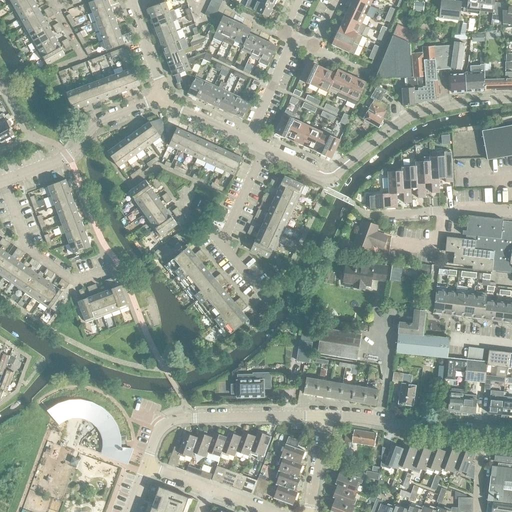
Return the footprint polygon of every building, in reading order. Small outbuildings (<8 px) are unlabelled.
[(33,0),(15,0),(10,3),(15,11),(33,0)] [(33,0),(15,11),(19,19),(38,8),(33,0)] [(110,5),(108,0),(93,0),(88,2),(92,12),(110,5)] [(147,8),(151,18),(168,11),(164,0),(154,0),(155,1),(151,3),(152,6),(147,8)] [(210,0),(208,5),(218,10),(220,5),(210,0)] [(267,17),(272,7),(256,0),(247,0),(247,1),(253,4),(251,10),(267,17)] [(357,0),(352,0),(349,7),(366,15),(370,6),(357,0)] [(441,0),(439,17),(459,20),(461,2),(444,0),(441,0)] [(479,14),(480,11),(480,0),(464,0),(463,12),(479,14)] [(500,10),(493,10),(494,0),(480,0),(480,11),(493,12),(492,24),(501,25),(500,10)] [(113,15),(110,5),(92,12),(95,21),(113,15)] [(208,5),(206,10),(216,14),(218,10),(208,5)] [(511,7),(510,7),(509,7),(508,9),(502,9),(503,28),(511,27),(511,6),(511,7)] [(361,24),(366,15),(349,7),(344,16),(361,24)] [(43,16),(38,8),(19,19),(23,27),(43,16)] [(216,14),(206,10),(204,15),(213,19),(216,14)] [(151,18),(154,28),(172,21),(168,11),(151,18)] [(95,21),(99,31),(117,24),(113,15),(95,21)] [(408,18),(401,15),(392,35),(409,43),(408,18)] [(47,23),(43,16),(23,27),(28,34),(47,23)] [(222,42),(224,37),(232,20),(222,16),(215,32),(212,38),(222,42)] [(365,26),(361,24),(344,16),(340,25),(339,26),(357,34),(361,36),(365,26)] [(231,46),(234,41),(241,25),(232,20),(224,37),(222,42),(231,46)] [(158,37),(176,30),(172,21),(154,28),(158,37)] [(47,23),(28,34),(32,42),(52,31),(47,23)] [(458,23),(456,33),(467,34),(468,25),(458,23)] [(121,34),(117,24),(99,31),(102,40),(121,34)] [(234,41),(242,45),(248,33),(250,29),(241,25),(234,41)] [(339,26),(335,35),(353,43),(357,34),(339,26)] [(158,37),(161,46),(179,40),(176,30),(158,37)] [(56,39),(52,31),(32,42),(37,50),(56,39)] [(200,39),(198,33),(194,34),(196,40),(191,42),(193,46),(198,44),(204,42),(206,37),(200,39)] [(240,50),(250,54),(257,37),(248,33),(242,45),(240,50)] [(124,43),(121,34),(102,40),(106,50),(124,43)] [(348,52),(353,43),(335,35),(331,44),(348,52)] [(417,77),(414,77),(410,77),(408,42),(391,35),(375,80),(407,78),(408,86),(403,86),(403,88),(404,105),(415,104),(415,102),(414,91),(418,91),(417,77)] [(250,54),(259,58),(267,42),(257,37),(250,54)] [(60,47),(56,39),(37,50),(41,58),(60,47)] [(165,56),(183,50),(179,40),(161,46),(165,56)] [(412,54),(414,77),(417,77),(418,91),(414,91),(415,102),(438,99),(436,70),(450,69),(451,68),(454,42),(453,41),(453,45),(423,47),(423,53),(412,54)] [(276,46),(267,42),(259,58),(269,63),(276,46)] [(465,43),(454,42),(451,68),(462,69),(465,43)] [(65,55),(60,47),(41,58),(46,66),(65,55)] [(165,56),(169,66),(187,60),(183,50),(165,56)] [(169,66),(172,75),(190,69),(188,64),(194,61),(193,57),(187,60),(169,66)] [(299,80),(308,84),(317,65),(307,60),(299,80)] [(484,72),(484,62),(484,64),(480,64),(480,72),(465,73),(466,92),(484,90),(484,72)] [(484,90),(511,89),(511,72),(505,72),(505,79),(491,79),(491,71),(490,71),(490,62),(484,62),(484,72),(484,90)] [(317,65),(308,84),(309,84),(309,83),(318,88),(326,69),(317,65)] [(123,71),(130,89),(140,85),(133,67),(123,71)] [(335,74),(326,69),(318,88),(327,92),(337,69),(335,74)] [(347,74),(337,69),(327,92),(329,88),(338,92),(336,96),(347,74)] [(120,92),(130,89),(123,71),(114,74),(120,92)] [(452,93),(466,92),(465,73),(464,73),(464,74),(451,75),(452,93)] [(104,78),(111,96),(120,92),(114,74),(104,78)] [(347,74),(336,96),(345,100),(356,78),(347,74)] [(187,93),(197,98),(204,81),(194,77),(187,93)] [(101,99),(111,96),(104,78),(94,81),(101,99)] [(345,100),(346,101),(355,105),(365,82),(356,78),(345,100)] [(85,85),(91,103),(101,99),(94,81),(85,85)] [(197,98),(206,102),(213,85),(204,81),(197,98)] [(206,102),(215,106),(222,89),(225,83),(221,81),(218,88),(213,85),(206,102)] [(75,88),(82,106),(91,103),(85,85),(75,88)] [(378,126),(381,125),(382,125),(383,121),(382,119),(386,111),(389,105),(381,100),(386,90),(377,85),(370,98),(374,100),(369,108),(365,106),(360,117),(365,119),(362,123),(367,126),(369,122),(378,127),(378,126)] [(65,92),(72,110),(82,106),(75,88),(65,92)] [(231,94),(222,89),(215,106),(224,110),(231,94)] [(251,102),(246,100),(249,94),(244,92),(241,98),(234,114),(243,119),(251,102)] [(224,110),(234,114),(241,98),(231,94),(224,110)] [(274,133),(284,137),(295,114),(285,109),(274,133)] [(0,114),(0,131),(4,139),(13,134),(2,113),(0,114)] [(284,137),(285,137),(293,141),(302,123),(293,119),(295,114),(284,137)] [(148,121),(140,127),(151,143),(160,137),(148,121)] [(293,141),(303,145),(311,127),(302,123),(293,141)] [(511,124),(481,130),(487,160),(511,155),(511,124)] [(140,127),(132,133),(143,149),(151,143),(140,127)] [(177,149),(186,132),(176,127),(168,145),(177,149)] [(320,131),(311,127),(303,145),(312,149),(322,127),(320,131)] [(321,154),(331,131),(322,127),(312,149),(321,153),(321,154)] [(332,131),(331,131),(321,154),(331,158),(339,139),(330,135),(332,131)] [(195,136),(186,132),(177,149),(187,153),(195,136)] [(135,155),(143,149),(132,133),(123,139),(135,155)] [(195,136),(187,153),(196,158),(204,140),(195,136)] [(123,139),(115,145),(126,161),(135,155),(123,139)] [(205,162),(213,145),(204,140),(196,158),(205,162)] [(107,151),(118,167),(126,161),(115,145),(107,151)] [(214,166),(222,149),(213,145),(205,162),(214,166)] [(224,170),(232,153),(222,149),(214,166),(224,170)] [(438,156),(430,157),(432,178),(438,178),(446,178),(446,182),(453,182),(451,151),(444,151),(444,153),(438,155),(438,156)] [(233,175),(241,158),(232,153),(224,170),(233,175)] [(424,161),(416,162),(418,183),(425,183),(432,182),(432,193),(439,193),(438,178),(432,178),(430,157),(430,158),(425,159),(424,161)] [(425,198),(425,183),(418,183),(416,162),(416,163),(410,165),(410,166),(402,166),(404,188),(411,188),(417,188),(418,198),(425,198)] [(389,190),(389,193),(396,193),(404,193),(404,203),(411,203),(411,188),(404,188),(402,166),(402,168),(396,169),(396,171),(388,172),(389,191),(389,190)] [(280,183),(279,184),(300,193),(304,185),(283,175),(281,180),(272,176),(270,180),(276,183),(276,182),(280,183)] [(65,179),(47,186),(51,196),(69,189),(65,179)] [(144,180),(130,190),(126,193),(131,201),(149,188),(144,180)] [(300,193),(279,184),(276,192),(296,202),(300,193)] [(155,195),(149,188),(131,201),(137,208),(155,195)] [(54,205),(72,199),(69,189),(51,196),(54,205)] [(397,208),(396,193),(389,193),(389,190),(389,191),(382,193),(382,194),(367,195),(368,209),(397,208)] [(276,192),(272,201),(292,210),(296,202),(276,192)] [(160,202),(155,195),(137,208),(142,215),(160,202)] [(76,208),(72,199),(54,205),(58,215),(76,208)] [(272,201),(268,209),(289,218),(292,210),(272,201)] [(165,209),(160,202),(142,215),(147,222),(165,209)] [(61,224),(79,218),(76,208),(58,215),(61,224)] [(147,222),(152,230),(170,217),(165,209),(147,222)] [(257,209),(256,213),(261,216),(261,215),(265,217),(264,217),(285,226),(289,218),(268,209),(266,213),(257,209)] [(469,215),(468,225),(467,230),(464,230),(463,234),(471,235),(471,239),(448,236),(446,251),(455,252),(454,263),(473,265),(473,269),(493,271),(493,270),(498,270),(498,272),(511,274),(511,272),(511,223),(503,222),(504,219),(469,215)] [(176,224),(170,217),(152,230),(158,237),(176,224)] [(264,217),(261,225),(281,235),(285,226),(264,217)] [(79,218),(61,225),(65,234),(83,228),(79,218)] [(372,244),(382,248),(383,248),(388,236),(376,232),(379,226),(363,220),(355,243),(370,248),(372,244)] [(261,225),(257,234),(278,243),(281,235),(261,225)] [(83,228),(65,234),(69,244),(86,237),(83,228)] [(257,234),(253,242),(274,251),(278,243),(257,234)] [(86,237),(69,244),(72,253),(90,247),(86,237)] [(249,251),(258,254),(270,260),(274,251),(253,242),(249,251)] [(238,313),(246,306),(239,298),(231,304),(219,289),(226,282),(219,273),(211,280),(199,265),(207,258),(199,249),(191,256),(185,248),(183,250),(177,243),(170,249),(165,243),(154,252),(224,338),(245,321),(238,313)] [(0,275),(2,277),(15,259),(7,253),(0,264),(0,275)] [(10,282),(22,264),(15,259),(2,277),(10,282)] [(22,264),(10,282),(17,287),(30,269),(22,264)] [(344,281),(354,283),(354,287),(365,288),(365,284),(371,285),(372,278),(386,280),(387,266),(373,265),(373,267),(346,264),(344,281)] [(392,265),(390,280),(400,281),(402,266),(392,265)] [(429,267),(418,266),(417,273),(428,275),(429,267)] [(30,269),(17,287),(24,292),(37,274),(30,269)] [(32,297),(44,279),(37,274),(24,292),(32,297)] [(39,303),(52,284),(44,279),(32,297),(39,303)] [(47,308),(59,289),(52,284),(39,303),(47,308)] [(127,306),(119,285),(111,288),(119,309),(127,306)] [(119,309),(111,288),(102,292),(110,313),(119,309)] [(54,313),(67,295),(59,289),(47,308),(54,313)] [(444,314),(447,290),(436,289),(433,313),(434,313),(444,314)] [(457,292),(447,290),(444,314),(454,315),(457,292)] [(476,294),(467,293),(463,316),(473,318),(477,291),(476,291),(476,294)] [(487,292),(477,291),(473,318),(483,319),(487,292)] [(110,313),(102,292),(94,295),(102,316),(110,313)] [(454,315),(463,316),(467,293),(457,292),(454,315)] [(487,292),(483,319),(493,320),(496,301),(486,300),(487,292)] [(94,295),(86,298),(94,319),(102,316),(94,295)] [(77,301),(85,322),(94,319),(86,298),(77,301)] [(493,320),(503,322),(506,299),(505,302),(496,301),(493,320)] [(511,299),(506,299),(503,322),(511,322),(511,299)] [(396,353),(406,354),(448,358),(450,338),(424,335),(427,311),(415,310),(414,324),(400,322),(397,352),(396,352),(396,353)] [(333,320),(329,313),(320,319),(325,326),(333,320)] [(361,334),(360,334),(351,332),(321,327),(317,353),(357,360),(361,334)] [(297,360),(309,362),(312,342),(300,341),(297,360)] [(495,365),(494,375),(505,376),(506,366),(507,367),(509,352),(488,349),(486,361),(486,364),(495,365)] [(5,369),(5,370),(10,356),(2,353),(1,352),(0,356),(0,374),(2,375),(2,376),(5,369)] [(464,381),(484,383),(484,375),(486,361),(466,359),(464,381)] [(446,360),(443,379),(452,380),(454,361),(446,360)] [(0,388),(4,390),(8,392),(14,373),(5,370),(5,369),(2,376),(2,375),(0,379),(0,388)] [(409,374),(403,373),(393,372),(392,383),(401,384),(398,404),(413,406),(416,385),(407,383),(409,374)] [(231,393),(237,393),(237,396),(237,397),(263,397),(264,397),(264,396),(264,388),(271,388),(270,373),(253,373),(253,380),(237,380),(236,380),(236,384),(231,385),(231,393)] [(304,393),(316,395),(318,379),(306,377),(304,393)] [(330,381),(318,379),(316,395),(328,397),(330,381)] [(330,381),(328,397),(339,399),(342,383),(330,381)] [(354,385),(342,383),(339,399),(351,401),(354,385)] [(366,387),(354,385),(351,401),(363,403),(366,387)] [(366,387),(363,403),(375,405),(378,389),(366,387)] [(449,411),(461,412),(463,394),(458,394),(450,393),(449,411)] [(467,415),(467,413),(475,413),(476,395),(463,394),(461,412),(461,415),(467,415)] [(489,413),(502,414),(503,396),(490,395),(489,413)] [(511,397),(509,397),(503,396),(502,414),(511,415),(511,397)] [(103,447),(102,454),(127,463),(132,449),(120,448),(120,442),(119,435),(118,430),(116,425),(112,418),(108,413),(102,409),(94,403),(85,401),(78,400),(72,401),(67,401),(62,403),(58,404),(52,408),(51,409),(49,410),(48,410),(50,413),(56,420),(59,423),(60,422),(63,421),(69,418),(73,417),(76,417),(79,417),(85,418),(90,421),(95,424),(99,429),(102,434),(103,440),(103,447)] [(344,430),(346,431),(344,441),(374,446),(376,433),(345,428),(344,430)] [(214,432),(213,437),(207,452),(220,457),(222,452),(227,437),(214,432)] [(234,456),(236,452),(242,437),(229,432),(227,437),(222,452),(234,456)] [(249,456),(251,451),(256,437),(244,432),(242,437),(236,452),(249,456)] [(258,432),(256,437),(251,451),(258,454),(256,460),(261,462),(271,436),(258,432)] [(175,467),(180,453),(191,457),(193,452),(198,438),(185,433),(179,449),(174,447),(167,464),(175,467)] [(207,452),(213,437),(200,433),(198,438),(193,452),(206,457),(207,452)] [(280,456),(283,457),(300,464),(304,451),(297,448),(299,441),(288,436),(285,444),(280,456)] [(392,467),(397,469),(406,445),(406,444),(404,448),(392,443),(390,449),(382,446),(380,466),(388,469),(392,467)] [(399,465),(411,469),(420,446),(420,445),(418,449),(406,445),(397,469),(398,469),(399,465)] [(432,450),(420,446),(411,469),(412,470),(413,466),(425,470),(434,446),(432,450)] [(427,467),(439,471),(448,447),(446,451),(434,446),(425,470),(426,470),(427,467)] [(441,468),(453,472),(455,468),(462,448),(460,452),(448,447),(439,471),(440,471),(441,468)] [(475,453),(462,448),(455,468),(453,472),(454,472),(455,468),(467,473),(466,475),(474,478),(475,465),(471,463),(475,453)] [(494,460),(505,461),(507,450),(495,448),(494,460)] [(278,470),(280,471),(297,478),(302,465),(300,464),(283,457),(278,470)] [(489,502),(511,504),(511,464),(498,463),(497,467),(492,466),(487,500),(488,500),(487,502),(489,502)] [(188,465),(186,471),(197,475),(203,477),(204,474),(200,472),(201,470),(188,465)] [(222,483),(227,470),(217,466),(212,479),(222,483)] [(338,484),(355,491),(358,482),(361,483),(365,473),(358,470),(346,467),(345,472),(340,470),(335,483),(338,484)] [(210,480),(210,478),(211,479),(213,474),(201,470),(200,472),(204,474),(203,477),(210,480)] [(222,483),(232,487),(237,473),(227,470),(222,483)] [(278,485),(288,488),(295,491),(300,478),(297,478),(280,471),(276,484),(278,485)] [(364,478),(378,480),(379,473),(366,471),(364,478)] [(232,487),(242,490),(247,477),(237,473),(232,487)] [(406,475),(404,481),(410,483),(412,477),(406,475)] [(242,490),(252,494),(257,480),(247,477),(242,490)] [(258,477),(257,480),(252,494),(262,498),(268,481),(265,480),(258,477)] [(407,490),(410,483),(404,481),(402,488),(407,490)] [(182,511),(188,497),(151,482),(139,511),(182,511)] [(333,497),(335,498),(353,504),(357,492),(355,491),(338,484),(333,497)] [(297,492),(295,491),(288,488),(278,485),(273,498),(293,505),(297,492)] [(414,485),(411,492),(417,494),(419,487),(414,485)] [(415,500),(417,494),(411,492),(409,498),(415,500)] [(352,511),(355,505),(353,504),(335,498),(330,511),(332,511),(352,511)] [(392,511),(394,508),(380,503),(381,501),(376,499),(371,511),(392,511)] [(511,511),(511,504),(489,502),(487,502),(486,511),(511,511)]
